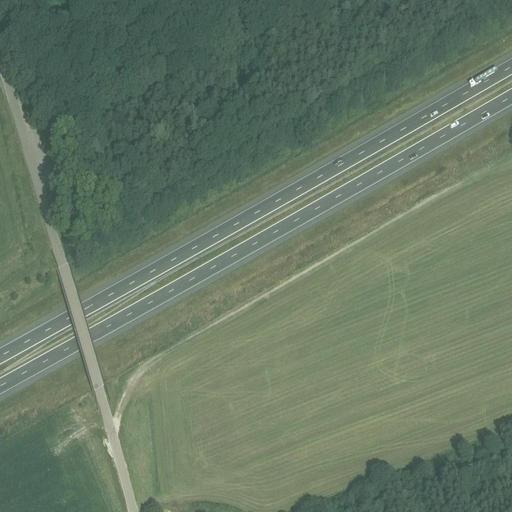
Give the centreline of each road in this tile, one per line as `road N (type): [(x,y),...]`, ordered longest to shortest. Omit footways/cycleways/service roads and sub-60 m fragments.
road 1 (motorway): [(0,387),(511,96)]
road 2 (motorway): [(511,65),(0,354)]
road 3 (unclassified): [(134,511),(0,58)]
